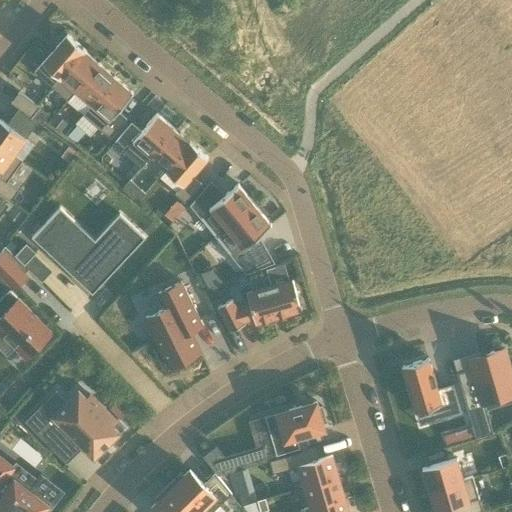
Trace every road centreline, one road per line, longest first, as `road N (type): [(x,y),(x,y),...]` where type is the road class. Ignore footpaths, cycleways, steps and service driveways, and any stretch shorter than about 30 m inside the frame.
road 1 (residential): [(255,143),(84,0)]
road 2 (residential): [(340,339),(293,176),(255,143)]
road 3 (residential): [(179,428),(240,387),(340,339)]
road 4 (residential): [(389,511),(340,339)]
road 5 (residential): [(340,339),(456,308),(511,305)]
road 6 (residential): [(240,0),(267,92),(255,143)]
road 7 (residential): [(85,331),(179,428)]
